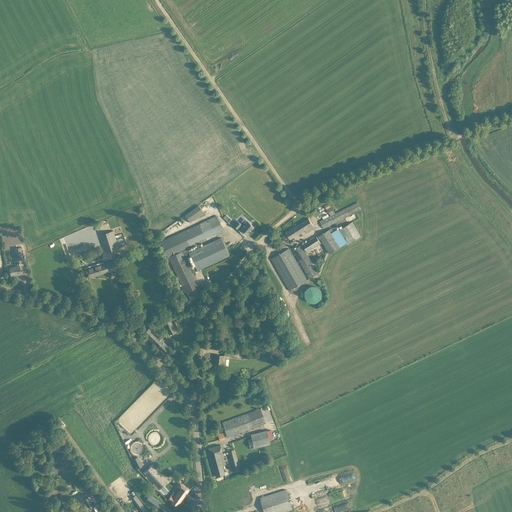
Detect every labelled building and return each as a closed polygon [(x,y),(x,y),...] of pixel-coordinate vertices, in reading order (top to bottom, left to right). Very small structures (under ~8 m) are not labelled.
[(324,205),(331,216),(319,221),(323,228),(361,210),(357,202),(335,213),(328,203),(324,205)] [(204,212),(198,205),(184,215),(190,222),(204,212)] [(168,258),(169,257),(182,286),(184,285),(186,289),(190,299),(198,296),(192,281),(196,279),(193,273),(197,271),(197,270),(229,255),(221,238),(188,253),(187,249),(223,232),(216,216),(199,224),(160,242),(168,258)] [(286,232),(288,236),(290,239),(305,231),(306,233),(314,228),(308,218),(286,232)] [(248,234),(251,230),(252,230),(253,229),(253,228),(254,227),(247,221),(245,224),(243,223),(241,225),(237,221),(233,225),(238,230),(241,227),(248,234)] [(331,228),(328,230),(319,236),(330,254),(348,243),(349,244),(361,236),(352,222),(339,229),(338,228),(333,231),(331,228)] [(113,230),(101,234),(107,252),(119,248),(113,230)] [(307,252),(321,243),(316,236),(302,245),(307,252)] [(312,259),(310,260),(301,245),(293,250),(309,279),(318,274),(313,265),(315,263),(312,259)] [(10,268),(10,271),(11,276),(17,275),(16,274),(21,273),(19,266),(19,263),(18,263),(18,260),(24,259),(22,247),(14,248),(15,260),(14,260),(15,267),(10,268)] [(271,259),(273,263),(289,290),(307,280),(289,248),(271,259)] [(85,269),(86,273),(88,278),(116,269),(115,264),(113,261),(85,269)] [(311,303),(315,303),(318,301),(321,298),(322,295),(321,291),(319,288),(315,286),(311,286),(308,288),(306,291),(305,294),(306,298),(308,301),(311,303)] [(169,335),(175,332),(170,321),(164,323),(169,335)] [(168,347),(149,327),(143,333),(162,353),(168,347)] [(214,365),(219,366),(221,366),(221,365),(225,366),(226,356),(237,357),(237,353),(224,351),(224,355),(223,355),(216,354),(214,365)] [(260,409),(222,422),(227,437),(265,423),(260,409)] [(252,439),(247,440),(250,449),(270,444),(269,440),(273,439),(270,430),(251,435),(252,439)] [(220,445),(213,447),(208,448),(216,477),(224,474),(222,466),(225,465),(224,462),(221,463),(219,455),(222,454),(220,445)] [(235,453),(234,449),(228,451),(234,472),(239,471),(237,463),(238,463),(235,453)] [(137,457),(133,459),(137,468),(142,466),(137,457)] [(145,472),(157,485),(164,479),(151,466),(145,472)] [(122,493),(121,491),(129,485),(126,481),(114,489),(117,493),(119,496),(122,493)] [(170,502),(177,507),(186,493),(187,494),(190,489),(179,481),(176,485),(180,488),(173,498),(170,496),(168,499),(171,501),(170,502)] [(264,511),(279,511),(292,508),(286,489),(260,497),(264,511)] [(142,498),(146,500),(145,502),(154,508),(155,508),(159,511),(158,511),(167,511),(161,508),(157,505),(159,502),(149,495),(149,496),(145,494),(142,498)] [(148,511),(136,495),(132,497),(142,511),(148,511)]
